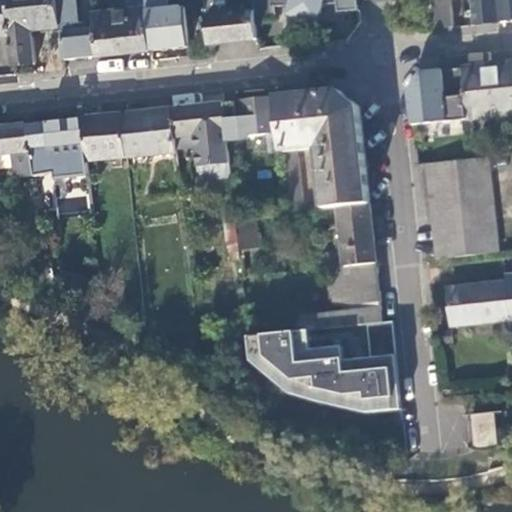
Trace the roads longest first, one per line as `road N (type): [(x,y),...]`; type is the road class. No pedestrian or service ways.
road 1 (residential): [(379,64),(423,457)]
road 2 (residential): [(379,64),(0,100)]
road 3 (residential): [(379,64),(511,50)]
